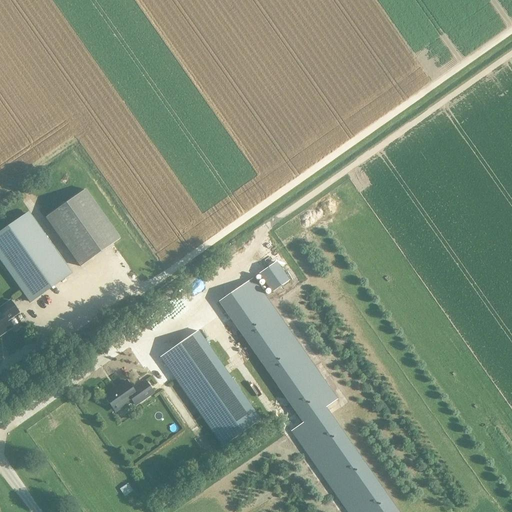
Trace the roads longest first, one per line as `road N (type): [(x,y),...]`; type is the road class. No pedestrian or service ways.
road 1 (track): [(143,286),(511,27)]
road 2 (track): [(229,263),(239,244),(511,52)]
